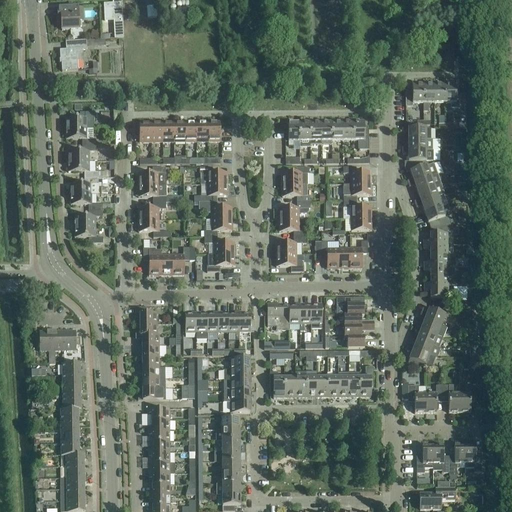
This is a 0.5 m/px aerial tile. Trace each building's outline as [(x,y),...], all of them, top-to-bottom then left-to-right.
[(123,39),(122,0),(112,1),(112,5),(103,5),(103,21),(112,21),(113,40),(123,39)] [(78,8),(57,9),(58,17),(61,17),(61,31),(70,31),(70,36),(73,38),(80,38),(83,36),(82,32),(80,30),(79,30),(78,8)] [(66,51),(59,51),(60,61),(62,60),(62,63),(61,64),(62,73),(78,72),(77,62),(81,62),(81,50),(87,49),(87,48),(86,42),(65,43),(66,51)] [(423,104),(423,85),(412,85),(412,95),(405,95),(405,108),(412,108),(412,105),(423,104)] [(434,85),(423,85),(423,104),(423,113),(429,113),(428,104),(434,104),(434,85)] [(445,104),(445,85),(434,85),(434,104),(445,104)] [(445,85),(445,104),(450,104),(450,107),(453,110),(458,110),(458,103),(456,103),(456,85),(445,85)] [(66,131),(93,130),(93,114),(79,114),(79,120),(66,120),(66,131)] [(331,122),(320,123),(321,143),(321,146),(331,146),(331,142),(331,122)] [(342,142),(342,122),(331,122),(331,142),(342,142)] [(353,142),(353,122),(342,122),(342,142),(353,142)] [(368,151),(368,128),(364,128),(364,122),(353,122),(353,142),(359,142),(359,152),(368,151)] [(208,124),(208,144),(220,143),(219,123),(208,124)] [(299,123),(288,123),(288,148),(293,148),(293,143),(299,143),(299,123)] [(310,143),(310,123),(299,123),(299,143),(299,148),(310,148),(310,146),(310,143)] [(321,143),(320,123),(310,123),(310,143),(321,143)] [(151,144),(151,124),(139,124),(139,144),(151,144)] [(162,124),(151,124),(151,144),(162,144),(162,124)] [(173,124),(162,124),(162,144),(174,144),(173,124)] [(185,124),(173,124),(174,144),(185,144),(185,124)] [(196,144),(196,124),(185,124),(185,144),(196,144)] [(208,144),(208,124),(196,124),(196,144),(208,144)] [(93,130),(66,131),(66,141),(82,141),(82,147),(96,147),(96,140),(93,140),(93,130)] [(406,130),(402,130),(402,133),(408,133),(408,141),(430,141),(430,130),(412,130),(406,130)] [(432,152),(432,141),(430,141),(408,141),(408,148),(402,148),(402,152),(432,152)] [(96,147),(82,147),(82,153),(68,153),(68,163),(89,163),(89,153),(96,153),(96,147)] [(432,152),(402,152),(402,155),(408,155),(408,163),(415,163),(415,167),(426,165),(426,163),(432,163),(432,152)] [(89,163),(68,163),(68,174),(84,174),(84,180),(98,180),(98,173),(89,173),(89,163)] [(426,165),(415,167),(416,171),(410,173),(412,180),(407,182),(408,185),(436,175),(433,165),(426,167),(426,165)] [(350,186),(370,186),(370,174),(356,174),(356,168),(346,168),(343,169),(343,175),(350,175),(350,186)] [(152,175),(138,175),(138,187),(165,187),(165,169),(152,169),(152,175)] [(207,187),(227,186),(226,174),(212,175),(212,169),(202,169),(199,169),(199,175),(206,175),(207,187)] [(282,175),(282,187),(302,187),(307,187),(307,175),(309,175),(309,169),(306,169),(296,169),(296,175),(282,175)] [(436,175),(408,185),(409,188),(414,186),(417,194),(434,188),(440,185),(436,175)] [(98,180),(84,180),(84,185),(70,186),(70,196),(91,196),(98,196),(98,188),(100,188),(100,186),(98,186),(98,180)] [(434,188),(417,194),(419,201),(414,203),(415,206),(444,196),(440,185),(434,188)] [(207,198),(194,198),(194,204),(199,204),(212,204),(212,198),(227,198),(227,186),(207,187),(207,198)] [(350,186),(343,186),(343,204),(356,203),(356,198),(370,198),(370,186),(350,186)] [(152,199),(152,205),(165,204),(171,204),(171,198),(165,198),(165,187),(138,187),(138,199),(152,199)] [(307,187),(302,187),(282,187),(282,199),(296,198),(296,204),(309,204),(316,204),(316,198),(307,198),(307,187)] [(91,196),(70,196),(70,206),(88,206),(88,212),(102,212),(102,206),(91,206),(91,196)] [(447,206),(444,196),(415,206),(416,209),(421,207),(424,214),(447,206)] [(356,203),(343,204),(343,210),(343,221),(351,221),(371,221),(371,209),(356,209),(356,203)] [(165,204),(152,205),(153,210),(138,210),(138,222),(158,222),(158,211),(165,211),(165,204)] [(212,204),(199,204),(199,210),(206,210),(206,214),(211,214),(211,221),(231,221),(231,209),(216,210),(216,204),(212,204)] [(296,210),(278,210),(278,222),(298,222),(298,215),(306,215),(308,212),(308,210),(309,210),(309,204),(296,204),(296,210)] [(451,217),(447,206),(424,214),(428,224),(430,230),(432,229),(451,225),(448,218),(451,217)] [(102,212),(88,212),(88,218),(74,218),(74,229),(95,229),(95,218),(102,218),(102,212)] [(231,221),(211,221),(211,233),(204,233),(204,239),(217,239),(217,233),(231,233),(231,221)] [(371,221),(351,221),(351,233),(371,232),(371,221)] [(158,222),(138,222),(138,234),(153,234),(153,240),(170,239),(169,233),(158,233),(158,222)] [(298,233),(298,222),(278,222),(279,234),(293,233),(293,239),(306,239),(306,233),(298,233)] [(451,225),(432,229),(433,235),(430,235),(430,242),(423,242),(423,246),(447,246),(447,233),(453,233),(453,225),(451,225)] [(95,229),(74,229),(74,239),(88,239),(88,245),(102,245),(102,239),(95,239),(95,229)] [(217,239),(204,239),(204,245),(214,245),(214,256),(234,256),(234,244),(217,244),(217,239)] [(306,239),(293,239),(293,245),(276,245),(276,257),(296,257),(296,245),(306,245),(306,239)] [(338,270),(338,250),(327,251),(327,243),(321,243),(321,256),(326,256),(327,271),(338,270)] [(349,250),(350,270),(361,270),(361,256),(367,256),(367,243),(361,243),(361,250),(349,250)] [(447,246),(423,246),(423,251),(430,251),(430,257),(447,257),(447,246)] [(149,250),(143,250),(143,263),(148,263),(149,277),(160,277),(160,257),(160,252),(149,252),(149,250)] [(172,257),(172,277),(184,277),(183,263),(189,262),(189,250),(183,250),(183,257),(172,257)] [(349,250),(338,250),(338,270),(350,270),(349,250)] [(208,267),(206,267),(207,274),(220,274),(219,268),(234,268),(234,256),(214,256),(208,256),(208,267)] [(172,257),(160,257),(160,277),(172,277),(172,257)] [(276,257),(276,268),(290,268),(290,274),(303,274),(303,268),(301,268),(301,263),(296,263),(296,257),(276,257)] [(454,257),(447,257),(430,257),(430,263),(424,263),(424,268),(453,268),(454,268),(454,257)] [(453,278),(453,268),(424,268),(424,272),(430,272),(430,279),(448,278),(453,278)] [(448,278),(430,279),(430,285),(424,285),(424,289),(448,289),(448,278)] [(448,289),(424,289),(424,294),(430,294),(430,298),(430,300),(431,300),(433,300),(432,306),(448,309),(448,300),(467,300),(467,289),(454,289),(454,296),(448,296),(448,289)] [(343,317),(364,317),(364,310),(367,310),(366,306),(360,306),(360,300),(363,300),(363,299),(336,300),(336,307),(343,307),(343,317)] [(310,326),(310,308),(303,308),(303,307),(300,307),(300,305),(299,305),(299,307),(299,326),(299,333),(304,332),(304,326),(310,326)] [(317,308),(310,308),(310,326),(310,331),(321,330),(321,326),(322,315),(321,305),(321,307),(317,307),(317,308)] [(278,306),(267,306),(267,328),(276,328),(276,332),(289,332),(288,309),(282,309),(282,307),(278,307),(278,306)] [(429,310),(424,321),(441,327),(445,317),(448,309),(432,306),(431,311),(429,310)] [(299,326),(299,307),(296,307),(296,308),(288,309),(289,332),(289,326),(299,326)] [(140,326),(156,326),(156,325),(156,315),(149,315),(149,309),(135,309),(135,319),(139,319),(140,326)] [(235,317),(228,317),(228,334),(235,334),(235,338),(236,339),(239,339),(239,334),(239,313),(238,313),(238,315),(235,315),(235,317)] [(239,313),(239,334),(250,334),(250,316),(243,316),(243,315),(239,315),(239,313)] [(207,334),(206,317),(199,317),(199,315),(196,315),(196,314),(195,314),(195,315),(196,334),(196,342),(207,342),(207,334)] [(213,317),(206,317),(207,334),(217,334),(217,314),(217,315),(213,315),(213,317)] [(217,314),(217,334),(228,334),(228,317),(221,317),(221,315),(217,315),(217,314)] [(196,334),(195,315),(192,315),(192,317),(184,317),(185,335),(196,334)] [(364,317),(343,317),(344,328),(364,328),(364,322),(363,322),(363,324),(361,324),(361,317),(364,317)] [(441,327),(424,321),(422,328),(416,326),(415,329),(437,337),(442,339),(446,329),(441,327)] [(156,326),(140,326),(140,333),(135,333),(135,337),(158,337),(158,336),(156,336),(156,326)] [(364,328),(344,328),(344,339),(347,339),(364,339),(364,338),(361,338),(361,332),(363,332),(363,333),(364,333),(364,328)] [(437,337),(415,329),(414,332),(419,334),(416,341),(433,347),(439,350),(442,339),(437,337)] [(63,333),(64,352),(76,352),(76,347),(79,347),(79,340),(76,340),(75,332),(63,333)] [(52,366),(51,333),(39,333),(39,354),(48,353),(48,366),(52,366)] [(64,352),(63,333),(51,333),(52,366),(54,366),(54,353),(64,352)] [(158,337),(135,337),(135,341),(142,341),(142,348),(158,348),(158,337)] [(364,350),(364,339),(347,339),(347,350),(364,350)] [(408,346),(407,349),(435,360),(436,360),(440,350),(439,350),(433,347),(416,341),(414,348),(408,346)] [(158,348),(142,348),(142,355),(137,355),(137,359),(158,359),(158,348)] [(407,349),(406,352),(412,354),(409,361),(407,365),(406,365),(413,368),(421,368),(422,366),(425,368),(432,368),(435,360),(407,349)] [(159,369),(158,359),(137,359),(137,362),(142,362),(142,370),(159,369)] [(229,371),(249,371),(249,360),(239,360),(229,360),(229,371)] [(61,377),(80,377),(80,365),(61,366),(61,377)] [(165,369),(159,369),(142,370),(142,377),(137,377),(137,380),(165,380),(165,369)] [(365,379),(359,379),(359,399),(371,399),(371,393),(373,393),(373,369),(365,369),(365,379)] [(249,382),(249,371),(229,371),(223,371),(223,382),(249,382)] [(305,373),(294,374),(295,380),(295,399),(306,399),(305,373)] [(316,373),(305,373),(306,399),(316,399),(316,379),(316,373)] [(277,374),(269,374),(269,394),(273,394),(273,400),(284,399),(284,380),(281,380),(279,380),(277,374)] [(348,374),(338,374),(338,378),(338,399),(349,399),(348,374)] [(359,374),(348,374),(349,399),(359,399),(359,379),(359,374)] [(327,399),(338,399),(338,378),(327,375),(327,379),(327,399)] [(80,384),(80,377),(61,377),(62,388),(82,388),(82,384),(80,384)] [(327,399),(327,379),(316,379),(316,399),(327,399)] [(165,391),(165,380),(137,380),(137,384),(142,384),(142,391),(159,391),(165,391)] [(295,399),(295,380),(284,380),(284,399),(295,399)] [(250,393),(249,382),(223,382),(223,393),(229,393),(250,393)] [(407,384),(401,384),(401,401),(408,401),(414,401),(414,415),(425,415),(425,396),(418,396),(418,387),(417,387),(407,387),(407,384)] [(442,401),(442,387),(435,387),(435,395),(425,396),(425,415),(436,415),(436,401),(442,401)] [(451,387),(442,387),(442,401),(448,401),(448,415),(459,414),(459,395),(453,395),(453,389),(451,387)] [(464,389),(464,395),(459,395),(459,414),(470,414),(470,401),(476,401),(476,387),(466,387),(464,389)] [(82,388),(62,388),(62,400),(80,400),(80,393),(82,393),(82,388)] [(165,402),(165,391),(159,391),(142,391),(142,398),(138,398),(138,402),(165,402)] [(250,393),(229,393),(230,404),(250,404),(250,393)] [(80,407),(80,400),(62,400),(62,411),(83,411),(83,406),(80,407)] [(250,414),(250,404),(230,404),(230,415),(240,414),(250,414)] [(83,411),(62,411),(60,411),(60,423),(78,423),(78,416),(83,416),(83,411)] [(151,422),(169,422),(169,411),(158,411),(148,411),(148,415),(151,415),(151,422)] [(221,432),(239,432),(239,420),(221,420),(221,432)] [(169,422),(151,422),(151,429),(148,429),(148,433),(169,433),(169,422)] [(78,429),(78,423),(60,423),(60,434),(81,434),(81,429),(78,429)] [(221,432),(215,432),(215,443),(221,443),(239,442),(239,432),(221,432)] [(169,444),(169,433),(148,433),(148,437),(151,437),(151,444),(169,444)] [(81,434),(60,434),(60,446),(78,445),(78,439),(81,439),(81,434)] [(239,442),(221,443),(221,453),(239,453),(239,442)] [(169,444),(151,444),(151,451),(148,451),(148,455),(169,454),(169,444)] [(79,452),(78,445),(60,446),(60,457),(65,457),(86,457),(86,452),(79,452)] [(454,460),(448,461),(448,475),(448,478),(456,478),(456,470),(458,470),(459,469),(459,466),(464,465),(464,446),(454,446),(454,460)] [(464,446),(464,465),(465,470),(473,470),(473,474),(481,474),(481,455),(481,457),(475,457),(475,446),(464,446)] [(432,470),(432,447),(422,447),(422,461),(416,461),(416,456),(416,475),(424,475),(424,471),(432,470)] [(443,447),(432,447),(432,470),(432,472),(441,472),(441,475),(448,475),(448,461),(443,461),(443,447)] [(239,453),(221,453),(222,464),(221,464),(239,464),(239,453)] [(169,465),(169,454),(148,455),(148,458),(152,458),(152,465),(169,465)] [(86,457),(65,457),(66,469),(84,468),(84,461),(86,461),(86,457)] [(239,464),(221,464),(222,475),(239,475),(239,464)] [(152,472),(148,472),(148,476),(169,476),(174,476),(174,465),(169,465),(152,465),(152,472)] [(84,468),(66,469),(66,480),(86,480),(86,475),(84,475),(84,468)] [(239,486),(239,475),(222,475),(222,486),(239,486)] [(169,476),(148,476),(148,480),(152,480),(152,487),(169,487),(169,476)] [(66,480),(60,480),(60,492),(66,491),(84,491),(84,484),(86,484),(86,480),(66,480)] [(216,486),(216,497),(222,497),(240,496),(239,486),(222,486),(216,486)] [(169,487),(152,487),(152,494),(148,494),(149,498),(169,498),(169,487)] [(454,490),(449,490),(445,490),(435,490),(435,496),(419,496),(419,511),(429,511),(440,511),(440,501),(454,501),(454,490)] [(84,498),(84,491),(66,491),(66,503),(87,502),(87,498),(84,498)] [(240,496),(222,497),(222,511),(234,511),(234,507),(240,507),(240,496)] [(170,508),(169,498),(149,498),(149,501),(152,501),(152,509),(170,508)] [(66,503),(60,503),(60,511),(84,511),(84,507),(87,507),(87,502),(66,503)]
